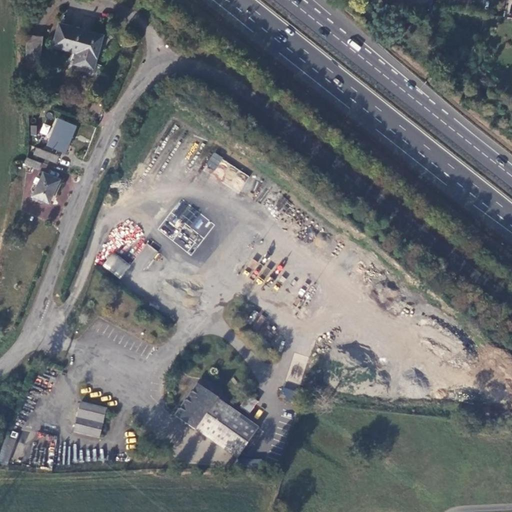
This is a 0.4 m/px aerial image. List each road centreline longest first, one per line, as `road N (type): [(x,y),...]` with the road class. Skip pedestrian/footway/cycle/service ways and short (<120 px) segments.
road 1 (unclassified): [(511,306),(215,74),(165,67),(122,108),(27,338),(0,367)]
road 2 (unknown): [(34,320),(65,315),(117,216),(146,205),(214,205),(334,285),(391,351),(432,374),(511,387)]
road 3 (trunk): [(341,80),(511,215)]
road 4 (trunk): [(511,177),(346,46)]
road 5 (trunk): [(229,0),(341,80)]
road 6 (trunk): [(239,0),(341,80)]
